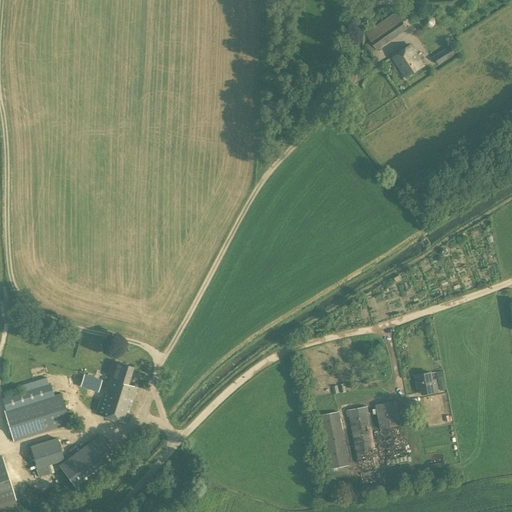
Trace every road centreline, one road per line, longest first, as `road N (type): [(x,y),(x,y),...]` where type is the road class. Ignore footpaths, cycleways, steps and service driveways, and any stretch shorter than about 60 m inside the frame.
road 1 (track): [(177,441),(153,389),(250,195),(350,88),(361,20),(377,4),(425,0)]
road 2 (track): [(163,366),(144,349),(39,314),(18,297),(8,269),(0,107)]
road 3 (track): [(194,423),(266,362),(310,342),(419,316),(511,281)]
